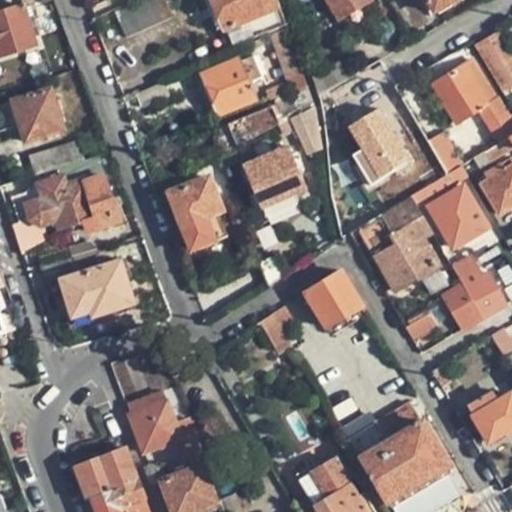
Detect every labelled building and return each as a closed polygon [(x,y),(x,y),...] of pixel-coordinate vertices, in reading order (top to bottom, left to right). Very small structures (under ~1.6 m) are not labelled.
[(143,0),(115,13),(126,37),(172,16),(164,0),(143,0)] [(277,0),(216,0),(234,46),(286,25),(277,0)] [(370,0),(328,0),(339,19),(370,0)] [(427,0),(435,12),(455,0),(427,0)] [(0,12),(0,56),(39,45),(25,5),(0,12)] [(271,37),(284,80),(302,70),(302,69),(288,31),(271,37)] [(511,75),(506,66),(511,62),(511,53),(500,32),(476,45),(501,88),(511,81),(511,75)] [(263,36),(250,42),(254,51),(266,45),(263,36)] [(247,79),(241,63),(238,58),(203,72),(219,114),(255,99),(247,79)] [(251,58),(241,63),(247,79),(258,75),(251,58)] [(381,59),(360,71),(364,77),(385,65),(381,59)] [(481,108),(503,141),(510,137),(511,135),(511,114),(477,59),(435,85),(457,123),(481,108)] [(313,75),(318,96),(350,77),(340,61),(313,75)] [(284,80),(284,81),(286,86),(288,92),(289,93),(297,115),(315,106),(302,70),(284,80)] [(352,84),(364,77),(360,71),(350,77),(318,96),(328,135),(337,134),(352,129),(347,114),(356,96),(352,84)] [(164,81),(137,93),(142,107),(170,95),(164,81)] [(268,95),(286,86),(284,81),(267,89),(268,95)] [(429,140),(397,85),(384,105),(410,150),(402,155),(408,164),(434,149),(429,140)] [(270,100),(288,92),(286,86),(268,95),(270,100)] [(11,101),(26,144),(66,130),(52,87),(11,101)] [(282,123),(290,119),(297,115),(289,93),(274,100),(275,105),(282,123)] [(230,123),(236,146),(282,123),(275,105),(230,123)] [(297,115),(290,119),(308,156),(322,152),(315,106),(297,115)] [(449,174),(463,166),(465,164),(445,131),(429,140),(434,149),(449,174)] [(244,156),(261,192),(305,170),(287,133),(244,156)] [(503,141),(476,158),(482,167),(491,162),(493,164),(511,151),(511,140),(510,137),(503,141)] [(34,176),(58,169),(85,160),(79,141),(29,157),(34,176)] [(344,237),(349,234),(380,215),(412,196),(449,174),(434,149),(408,164),(358,192),(351,182),(335,186),(344,237)] [(9,197),(17,223),(27,220),(37,226),(44,225),(57,221),(60,230),(85,222),(88,233),(117,224),(99,156),(85,160),(58,169),(59,175),(36,182),(29,192),(9,197)] [(481,183),(500,215),(511,208),(511,164),(507,167),(503,162),(484,172),(488,179),(481,183)] [(469,177),(463,166),(449,174),(412,196),(419,207),(469,177)] [(36,182),(34,176),(6,185),(9,197),(29,192),(36,182)] [(212,177),(174,192),(196,249),(231,236),(221,211),(224,209),(212,177)] [(427,205),(453,249),(490,227),(465,183),(427,205)] [(430,226),(419,207),(412,196),(380,215),(385,222),(364,235),(396,292),(442,265),(423,230),(430,226)] [(49,242),(44,225),(37,226),(27,220),(17,223),(12,224),(22,251),(49,242)] [(98,255),(97,250),(77,255),(79,262),(91,258),(91,257),(98,255)] [(82,272),(79,262),(77,255),(39,266),(45,284),(60,280),(82,272)] [(259,262),(268,286),(287,274),(276,255),(259,262)] [(454,267),(463,283),(484,318),(508,303),(488,272),(483,275),(471,256),(454,267)] [(122,260),(82,272),(60,280),(73,317),(94,311),(96,316),(136,304),(122,260)] [(328,326),(363,306),(341,269),(306,291),(328,326)] [(469,327),(484,318),(463,283),(442,295),(450,310),(456,307),(469,327)] [(285,305),(273,313),(286,336),(298,329),(285,305)] [(367,314),(363,306),(328,326),(333,334),(367,314)] [(291,344),(286,336),(273,313),(260,322),(278,351),(291,344)] [(406,330),(414,342),(434,330),(428,318),(406,330)] [(511,342),(504,329),(492,336),(501,350),(511,343),(511,342)] [(511,343),(501,350),(506,359),(511,355),(511,343)] [(167,359),(163,347),(161,344),(153,347),(159,363),(167,359)] [(171,368),(167,359),(159,363),(162,372),(171,368)] [(433,371),(443,387),(452,382),(442,366),(433,371)] [(126,405),(129,414),(169,399),(165,390),(126,405)] [(468,404),(474,415),(500,400),(495,392),(486,398),(484,395),(468,404)] [(511,392),(500,400),(474,415),(472,416),(489,444),(511,430),(511,392)] [(169,399),(129,414),(144,453),(175,441),(182,459),(202,451),(190,417),(178,422),(169,399)] [(393,504),(450,470),(454,468),(424,417),(422,419),(412,402),(348,441),(387,507),(393,504)] [(151,511),(128,449),(77,468),(93,511),(151,511)] [(206,463),(202,451),(182,459),(168,464),(172,476),(160,479),(172,511),(196,511),(217,504),(201,465),(206,463)] [(450,470),(393,504),(397,511),(467,511),(473,509),(450,470)] [(370,511),(354,484),(315,506),(316,509),(311,511),(370,511)] [(9,511),(0,485),(0,511),(9,511)] [(220,499),(225,511),(245,511),(238,492),(220,499)]
